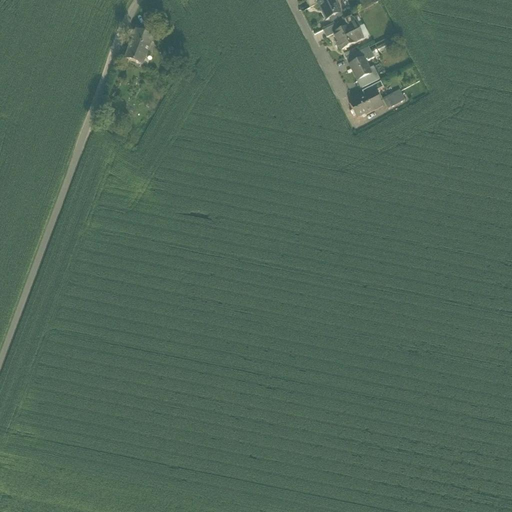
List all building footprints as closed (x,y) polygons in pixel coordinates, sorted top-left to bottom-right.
[(309,9),(318,5),(315,0),(311,0),(306,3),(309,9)] [(331,19),(332,22),(341,17),(340,14),(336,6),(337,5),(333,0),(327,0),(322,3),(318,5),(326,21),(331,19)] [(348,27),(352,35),(356,33),(349,19),(345,21),(348,27)] [(322,32),(326,39),(333,36),(333,35),(348,27),(345,21),(322,32)] [(341,52),(356,44),(352,36),(352,35),(348,27),(333,35),(333,36),(341,52)] [(125,60),(142,66),(153,38),(136,32),(125,60)] [(361,42),(356,33),(352,35),(352,36),(356,44),(361,42)] [(345,59),(349,67),(364,59),(365,62),(374,58),(369,48),(345,59)] [(357,83),(358,82),(371,75),(368,71),(367,67),(368,67),(365,62),(364,59),(349,67),(357,83)] [(373,69),(368,71),(371,75),(358,82),(362,90),(379,81),(373,69)] [(361,93),(364,98),(375,93),(383,89),(380,83),(361,93)] [(382,100),(388,111),(405,101),(399,91),(382,100)] [(382,108),(375,93),(364,98),(349,105),(352,112),(355,117),(356,120),(361,117),(362,119),(366,118),(365,116),(382,108)]
